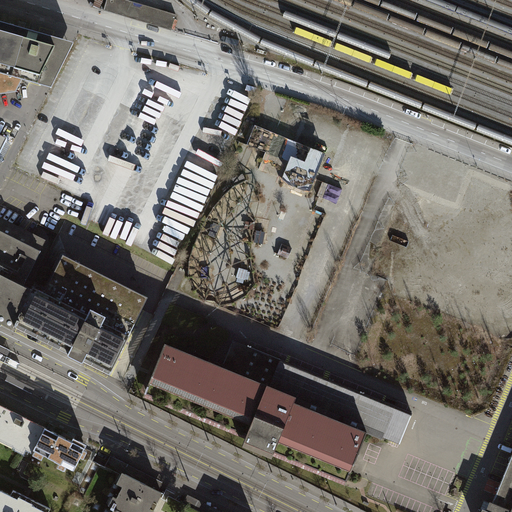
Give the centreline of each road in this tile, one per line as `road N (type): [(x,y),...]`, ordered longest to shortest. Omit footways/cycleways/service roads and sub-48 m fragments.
road 1 (unclassified): [(18,0),(297,83),(511,164)]
road 2 (tertiary): [(332,511),(0,337)]
road 3 (tertiary): [(0,385),(270,511)]
